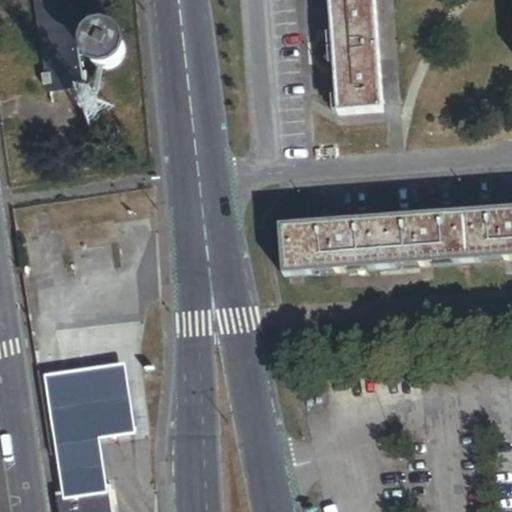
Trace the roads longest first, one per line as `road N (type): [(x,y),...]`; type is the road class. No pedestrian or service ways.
road 1 (residential): [(198,177),(511,154)]
road 2 (residential): [(511,436),(251,452)]
road 3 (residential): [(30,511),(2,309)]
road 4 (tertiary): [(213,325),(207,511)]
road 5 (tertiary): [(198,177),(177,0)]
road 6 (tertiary): [(213,325),(198,177)]
road 7 (tertiary): [(251,452),(213,325)]
